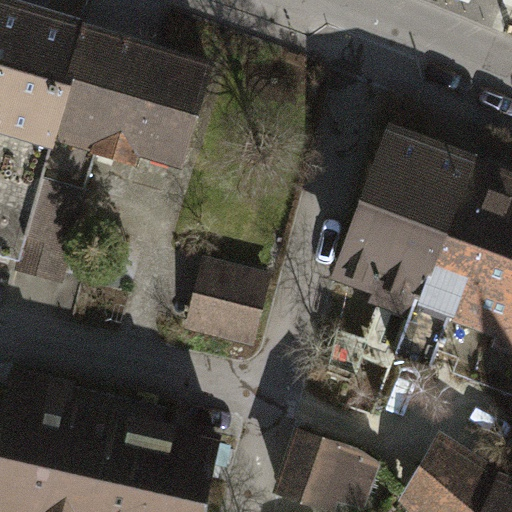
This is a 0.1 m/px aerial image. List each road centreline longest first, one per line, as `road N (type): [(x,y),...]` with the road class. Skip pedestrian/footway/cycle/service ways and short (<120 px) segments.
road 1 (residential): [(383,21),(244,511)]
road 2 (tertiary): [(383,21),(511,76)]
